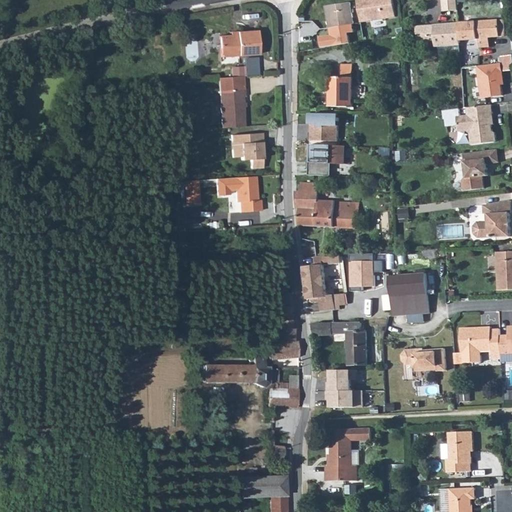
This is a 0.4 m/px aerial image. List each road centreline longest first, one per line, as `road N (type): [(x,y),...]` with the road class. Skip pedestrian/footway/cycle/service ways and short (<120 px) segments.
road 1 (residential): [(285,0),(290,248),(307,386),(297,511)]
road 2 (tertiary): [(205,0),(0,44)]
